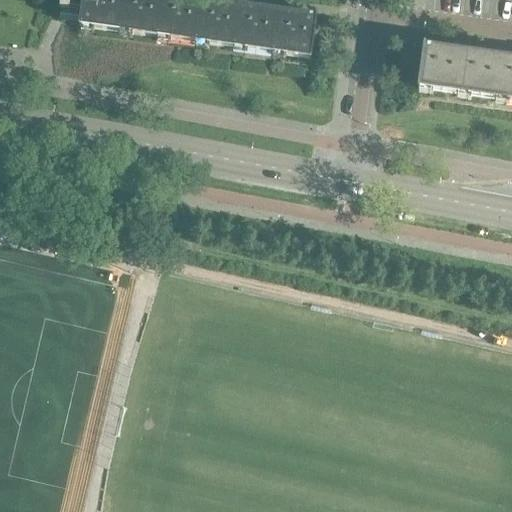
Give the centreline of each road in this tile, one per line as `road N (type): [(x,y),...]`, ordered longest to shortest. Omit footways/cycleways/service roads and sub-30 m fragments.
road 1 (tertiary): [(343,181),(0,120)]
road 2 (tertiary): [(511,211),(343,181)]
road 3 (residential): [(343,181),(365,13)]
road 4 (residential): [(511,34),(365,13)]
